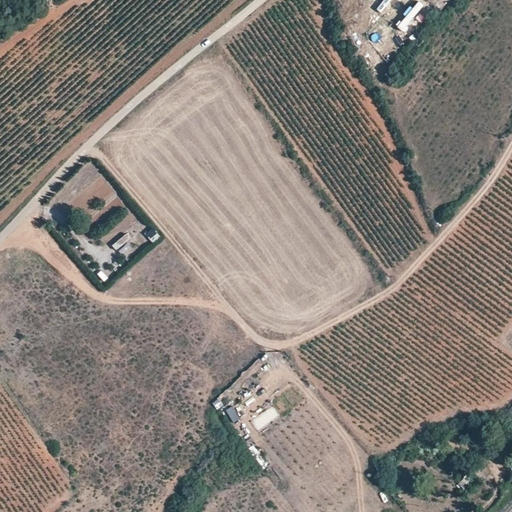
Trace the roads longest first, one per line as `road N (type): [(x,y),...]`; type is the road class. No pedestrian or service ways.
road 1 (track): [(90,144),(257,340),(279,347),(386,293),(511,155)]
road 2 (unclassified): [(261,0),(142,96),(0,238)]
road 3 (track): [(20,218),(104,299),(195,303),(235,314)]
